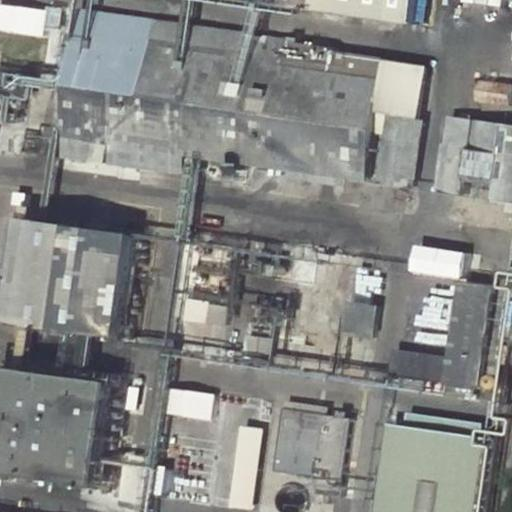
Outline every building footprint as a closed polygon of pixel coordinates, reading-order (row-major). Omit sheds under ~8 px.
[(0,28),(47,39),(54,11),(6,0),(1,0),(0,7),(0,28)] [(420,0),(317,0),(317,7),(417,21),(420,0)] [(195,153),(373,178),(391,57),(341,52),(342,46),(87,12),(68,136),(195,153)] [(487,107),(511,110),(511,88),(492,87),(487,107)] [(420,184),(429,120),(396,115),(387,180),(420,184)] [(511,123),(455,115),(444,188),(471,191),(473,173),(503,177),(500,196),(511,197),(511,123)] [(195,153),(68,136),(66,152),(194,172),(195,153)] [(30,228),(17,320),(129,336),(143,241),(30,228)] [(414,269),(468,280),(474,252),(420,241),(414,269)] [(237,298),(243,253),(202,247),(195,293),(237,298)] [(262,278),(290,283),(294,260),(266,257),(262,278)] [(483,386),(495,291),(470,288),(459,358),(402,352),(399,375),(483,386)] [(357,307),(353,332),(378,337),(382,311),(357,307)] [(285,312),(259,308),(255,334),(281,337),(285,312)] [(281,337),(255,334),(252,353),(278,357),(281,337)] [(0,444),(0,468),(109,485),(122,388),(10,374),(0,444)] [(179,390),(178,416),(218,418),(219,391),(179,390)] [(322,480),(330,419),(292,414),(283,475),(322,480)] [(348,491),(358,422),(334,419),(326,485),(348,491)] [(247,424),(233,506),(257,510),(271,428),(247,424)] [(491,511),(501,445),(401,430),(388,511),(491,511)] [(158,468),(155,494),(174,496),(178,470),(158,468)]
